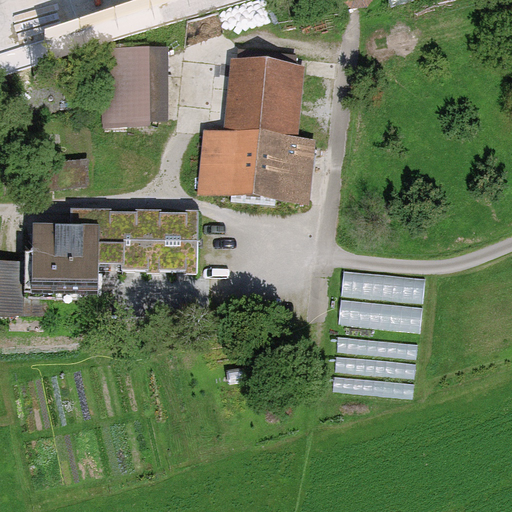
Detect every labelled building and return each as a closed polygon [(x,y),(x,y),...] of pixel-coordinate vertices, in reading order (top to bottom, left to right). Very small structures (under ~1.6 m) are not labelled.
[(148,54),(103,54),(103,122),(148,122),(148,54)] [(287,141),(296,73),(241,67),(233,134),(209,138),(203,193),(307,205),(314,144),(287,141)] [(72,234),(34,233),(33,269),(0,268),(0,317),(44,319),(44,298),(98,299),(99,272),(197,275),(199,221),(72,219),(72,234)] [(425,302),(428,279),(347,270),(344,293),(425,302)] [(344,302),(342,323),(423,329),(425,308),(344,302)]
